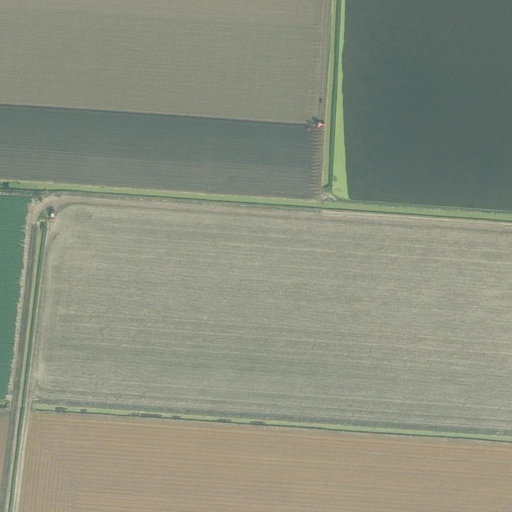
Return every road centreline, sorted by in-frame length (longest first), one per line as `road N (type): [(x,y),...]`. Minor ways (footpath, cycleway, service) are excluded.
road 1 (track): [(16,511),(53,204),(63,197),(511,225)]
road 2 (track): [(0,511),(35,213),(53,204)]
